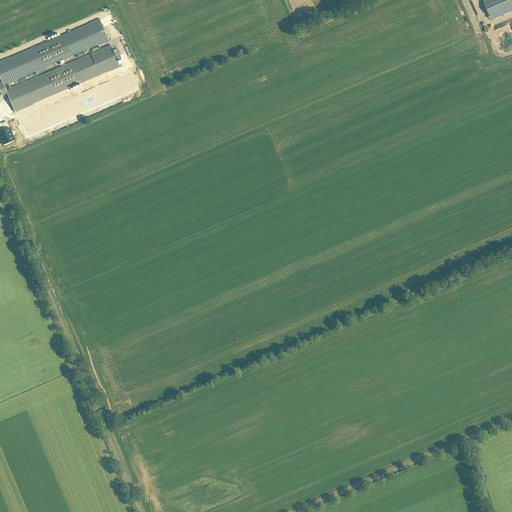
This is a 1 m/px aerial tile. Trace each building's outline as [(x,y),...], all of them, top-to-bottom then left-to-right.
[(511,0),(483,0),(491,19),(511,10),(511,0)] [(90,23),(70,32),(69,30),(67,30),(68,33),(8,58),(0,61),(0,76),(2,82),(3,82),(4,85),(8,83),(9,84),(18,80),(17,80),(99,44),(100,45),(109,41),(99,19),(90,23)] [(503,26),(494,30),(497,37),(506,33),(503,26)] [(2,82),(0,83),(0,90),(2,96),(7,93),(8,94),(6,95),(8,99),(9,99),(11,103),(10,104),(11,106),(12,106),(15,112),(34,104),(33,103),(120,66),(117,61),(121,60),(117,49),(113,51),(111,45),(27,81),(27,80),(23,81),(24,82),(10,88),(9,84),(8,83),(4,85),(3,82),(2,82)] [(58,126),(142,89),(133,67),(36,110),(40,119),(45,131),(58,126)] [(45,131),(40,119),(22,127),(27,139),(45,131)] [(5,129),(0,131),(0,138),(2,145),(10,141),(5,129)]
